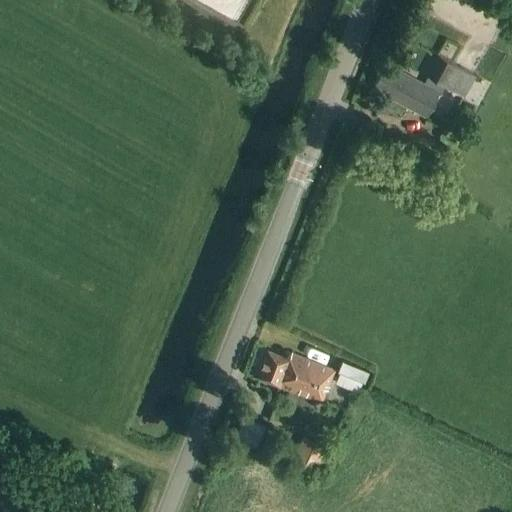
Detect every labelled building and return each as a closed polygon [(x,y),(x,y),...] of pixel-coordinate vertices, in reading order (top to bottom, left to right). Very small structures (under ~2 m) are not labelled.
[(428,76),(424,84),(390,66),(388,71),(385,69),(377,84),(380,86),(378,90),(426,116),(442,84),(465,96),(476,75),(437,54),(425,75),(428,76)] [(278,385),(320,401),(333,369),(291,352),(289,358),(267,350),(257,376),(278,385)] [(341,359),(336,370),(363,381),(368,370),(341,359)] [(213,422),(203,441),(224,452),(234,433),(213,422)] [(293,458),(316,469),(327,446),(304,435),(293,458)] [(272,445),(262,465),(284,475),(294,455),(272,445)]
